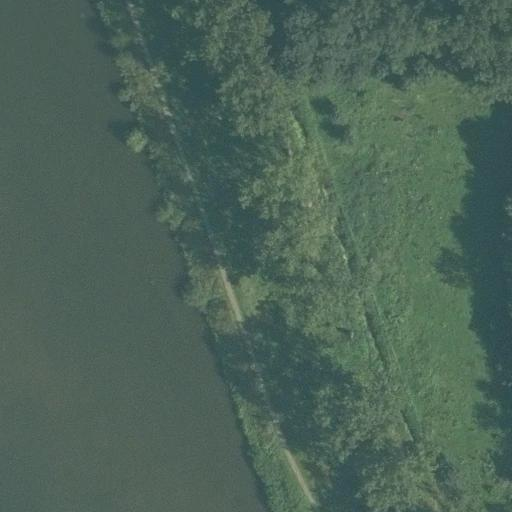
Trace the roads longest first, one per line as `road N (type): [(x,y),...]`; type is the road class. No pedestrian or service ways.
road 1 (unclassified): [(511,25),(417,35),(396,26),(377,0)]
road 2 (track): [(511,178),(502,202),(511,314)]
